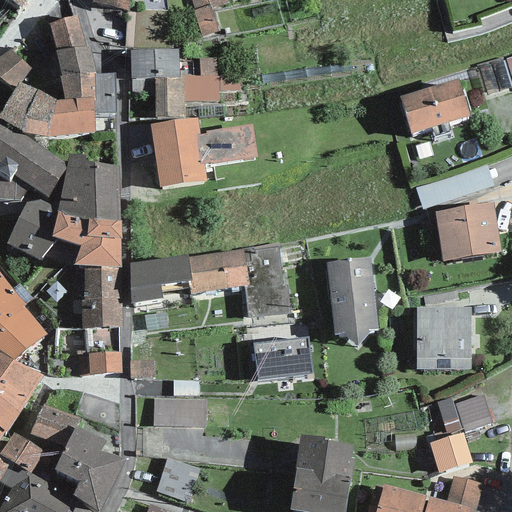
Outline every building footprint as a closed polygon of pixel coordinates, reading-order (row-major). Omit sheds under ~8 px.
[(92,0),(92,3),(128,11),(129,0),(92,0)] [(85,47),(77,16),(49,24),(55,51),(85,47)] [(55,51),(62,76),(59,76),(64,99),(93,98),(93,101),(95,101),(94,74),(96,74),(89,47),(85,47),(55,51)] [(19,82),(21,83),(31,69),(10,50),(0,56),(0,78),(15,89),(19,82)] [(177,50),(130,51),(129,80),(154,77),(155,117),(182,117),(182,101),(218,102),(217,75),(200,76),(179,75),(177,50)] [(199,58),(200,76),(217,75),(217,57),(199,58)] [(104,113),(115,113),(115,74),(96,74),(94,74),(95,101),(93,101),(93,113),(104,113)] [(23,133),(0,119),(0,115),(15,89),(0,78),(0,172),(0,200),(21,200),(29,186),(48,198),(66,169),(64,163),(23,133)] [(458,78),(399,97),(411,132),(469,112),(458,78)] [(48,137),(56,100),(38,90),(21,83),(19,82),(15,89),(0,115),(0,119),(23,133),(48,137)] [(78,134),(94,132),(93,113),(93,101),(93,98),(64,99),(56,100),(48,137),(78,134)] [(197,118),(150,125),(159,187),(206,181),(204,165),(257,157),(252,125),(205,132),(206,134),(200,135),(197,118)] [(119,166),(85,161),(86,157),(69,155),(57,211),(65,215),(88,219),(120,221),(119,166)] [(39,200),(25,203),(7,244),(39,260),(57,238),(52,237),(57,211),(39,200)] [(493,204),(435,213),(443,263),(501,254),(493,204)] [(120,239),(121,239),(121,222),(120,221),(88,219),(65,215),(57,211),(52,237),(57,238),(80,246),(75,265),(84,265),(121,267),(120,239)] [(277,244),(243,250),(248,285),(243,286),(247,318),(289,314),(287,285),(283,285),(277,244)] [(243,250),(188,257),(191,281),(187,281),(189,289),(190,294),(243,286),(248,285),(243,250)] [(187,255),(129,263),(131,304),(161,298),(161,291),(189,289),(187,281),(191,281),(188,257),(187,255)] [(370,258),(326,262),(334,336),(343,335),(358,347),(370,331),(378,330),(370,258)] [(81,301),(82,329),(122,326),(121,267),(84,265),(84,301),(81,301)] [(0,331),(23,307),(26,305),(2,276),(0,277),(0,331)] [(0,349),(16,359),(46,335),(23,307),(0,331),(0,349)] [(471,308),(416,308),(417,369),(471,369),(471,308)] [(308,338),(253,344),(257,381),(312,375),(308,338)] [(122,374),(121,352),(76,355),(77,376),(122,374)] [(0,353),(0,376),(12,360),(0,353)] [(7,433),(19,413),(43,376),(12,360),(0,376),(0,439),(5,431),(7,433)] [(80,419),(43,405),(30,434),(65,447),(77,427),(80,419)] [(210,433),(210,405),(157,405),(157,433),(210,433)] [(101,452),(106,441),(90,434),(77,427),(65,447),(54,470),(79,483),(72,495),(75,497),(98,511),(99,511),(125,460),(101,452)] [(44,451),(14,433),(0,452),(0,482),(11,488),(31,474),(44,451)] [(325,439),(300,435),(290,510),(301,511),(344,511),(354,447),(324,442),(325,439)] [(461,440),(431,449),(438,476),(469,467),(461,440)] [(193,511),(203,475),(170,466),(160,502),(193,511)] [(11,488),(0,507),(0,511),(66,511),(68,510),(69,508),(75,497),(72,495),(31,474),(11,488)] [(427,497),(422,511),(480,511),(477,510),(484,484),(454,475),(446,502),(427,497)] [(422,511),(427,497),(384,484),(376,511),(422,511)]
